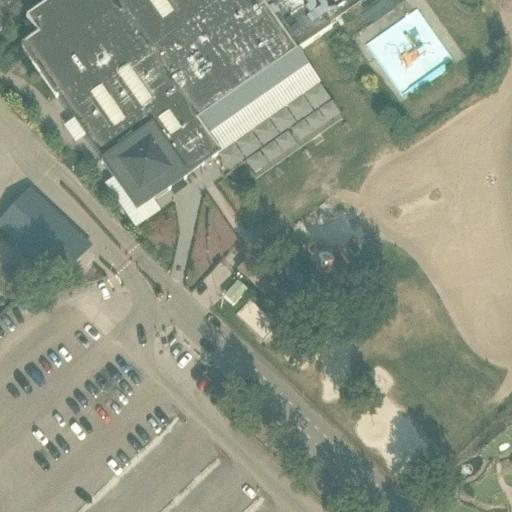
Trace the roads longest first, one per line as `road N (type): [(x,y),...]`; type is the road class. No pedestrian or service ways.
road 1 (unclassified): [(395,511),(177,306)]
road 2 (unclassified): [(146,326),(142,361),(297,511)]
